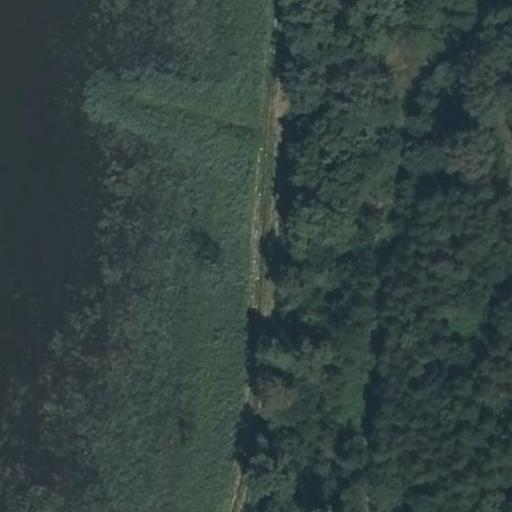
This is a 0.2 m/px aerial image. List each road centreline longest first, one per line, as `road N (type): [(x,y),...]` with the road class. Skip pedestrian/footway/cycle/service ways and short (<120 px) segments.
road 1 (track): [(231,511),(304,0)]
road 2 (track): [(395,511),(421,391),(445,0)]
